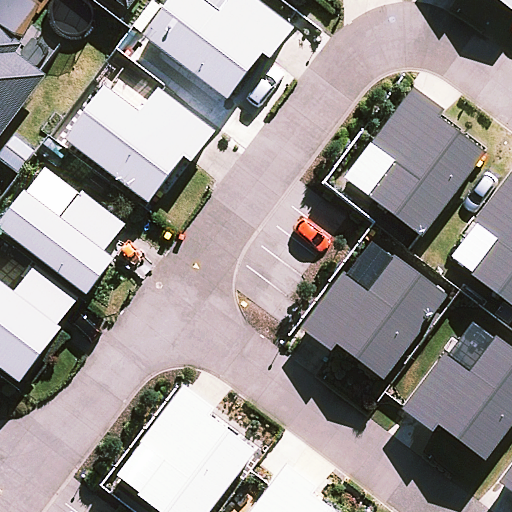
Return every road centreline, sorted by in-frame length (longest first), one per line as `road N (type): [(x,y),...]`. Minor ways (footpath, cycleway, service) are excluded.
road 1 (residential): [(171,302),(358,51),(389,34),(421,37),(511,96)]
road 2 (residential): [(444,511),(171,302)]
road 3 (residential): [(5,496),(171,302)]
